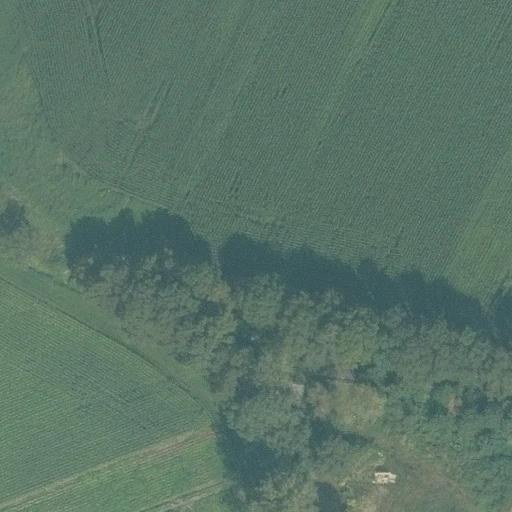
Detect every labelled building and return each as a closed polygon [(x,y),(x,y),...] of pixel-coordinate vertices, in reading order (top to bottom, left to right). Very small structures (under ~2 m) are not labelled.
[(259,351),(261,342),(213,323),(210,332),(259,351)] [(243,373),(249,366),(209,332),(203,339),(243,373)] [(359,384),(362,364),(304,356),(301,376),(359,384)] [(265,401),(277,385),(258,369),(245,385),(265,401)] [(301,410),(305,390),(278,385),(271,405),(301,410)]
